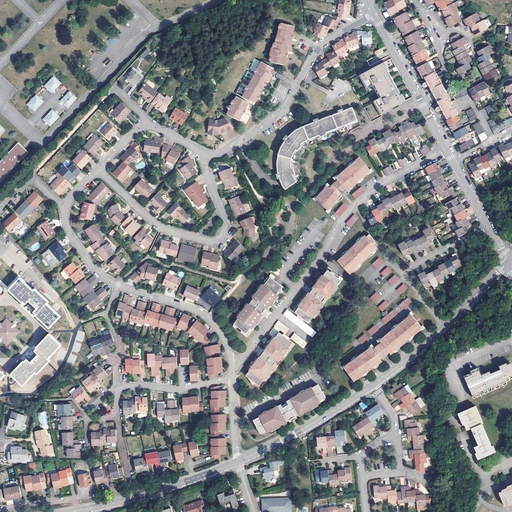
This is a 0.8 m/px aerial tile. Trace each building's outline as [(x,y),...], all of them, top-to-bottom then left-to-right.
[(191,0),(140,0),(156,15),(158,13),(155,11),(159,7),(161,10),(168,3),(165,1),(166,0),(177,0),(181,3),(182,2),(186,5),(191,0)] [(391,17),(399,13),(399,11),(393,0),(389,2),(384,5),(391,17)] [(407,7),(403,0),(392,0),(393,0),(399,11),(407,7)] [(440,10),(442,9),(452,4),(450,0),(438,0),(437,0),(439,4),(440,5),(438,6),(440,10)] [(452,4),(442,9),(444,13),(445,12),(446,13),(448,17),(457,12),(459,11),(454,3),(452,4)] [(342,18),(346,19),(346,15),(348,15),(349,5),(340,4),(338,17),(342,18)] [(118,27),(125,33),(140,18),(133,12),(118,27)] [(395,23),(397,22),(400,27),(400,26),(410,21),(406,12),(393,19),(395,23)] [(461,21),(457,12),(448,17),(446,18),(445,19),(446,22),(448,21),(449,23),(450,27),(461,21)] [(471,27),(481,21),(477,13),(465,19),(467,23),(467,24),(466,25),(468,28),(471,27)] [(328,28),(334,30),(336,25),(338,22),(339,23),(342,18),(338,17),(334,16),(332,19),(329,17),(325,26),(328,28)] [(402,32),(404,35),(416,29),(412,20),(410,21),(400,26),(403,31),(402,32)] [(484,20),(481,21),(471,27),(473,30),(474,29),(475,30),(477,34),(488,28),(484,20)] [(286,59),(287,53),(287,52),(289,46),(290,46),(291,40),(292,39),(293,33),(294,27),(281,24),(277,43),(275,43),(271,62),(284,65),(286,59)] [(325,26),(319,24),(314,35),(321,39),(322,35),(324,36),(328,28),(325,26)] [(350,36),(344,38),(347,46),(347,48),(357,44),(359,44),(358,39),(356,31),(352,33),(353,35),(350,36)] [(362,31),(356,31),(358,39),(362,39),(362,43),(372,43),(371,33),(362,33),(362,31)] [(422,40),(417,31),(405,38),(407,41),(408,41),(411,46),(421,40),(422,40)] [(347,46),(344,38),(340,41),(341,43),(339,44),(333,47),(335,52),(337,56),(345,51),(344,48),(347,46)] [(455,50),(464,45),(467,43),(464,38),(460,40),(454,43),(452,44),(455,50)] [(413,55),(425,49),(421,40),(411,46),(410,46),(412,51),(411,51),(413,55)] [(456,57),(467,51),(465,48),(464,45),(455,50),(453,51),(456,57)] [(477,52),(480,57),(488,53),(492,50),(489,45),(483,48),(477,52)] [(150,52),(147,49),(141,55),(145,58),(150,52)] [(429,58),(425,49),(413,55),(412,56),(414,60),(416,59),(418,64),(429,58)] [(456,57),(458,62),(469,56),(468,54),(467,51),(456,57)] [(329,67),(340,61),(337,56),(335,52),(330,55),(327,56),(328,58),(325,60),(329,67)] [(480,64),(488,60),(491,58),(488,53),(480,57),(477,58),(480,62),(480,64)] [(461,67),(469,63),(472,61),(470,57),(469,56),(458,62),(461,67)] [(322,64),(314,68),(319,77),(327,73),(325,69),(329,67),(325,60),(321,62),(322,64)] [(480,70),(491,65),(488,60),(480,64),(478,65),(480,69),(480,70)] [(258,69),(256,73),(255,74),(249,85),(249,86),(246,91),(243,97),(255,104),(267,81),(273,69),(262,62),(258,69)] [(420,73),(431,68),(428,62),(417,68),(420,73)] [(380,99),(373,102),(380,115),(391,109),(405,102),(402,95),(401,96),(386,70),(388,70),(384,63),(371,70),(360,76),(366,89),(373,86),(380,99)] [(456,69),(459,75),(471,68),(471,67),(469,63),(461,67),(456,69)] [(481,72),(483,75),(493,70),(491,65),(480,70),(481,72)] [(423,78),(424,78),(433,73),(431,68),(420,73),(423,78)] [(275,77),(279,72),(273,69),(267,81),(269,82),(272,76),(275,77)] [(493,70),(483,75),(484,76),(486,80),(498,74),(495,69),(493,70)] [(142,78),(133,70),(129,75),(130,76),(126,80),(130,83),(129,84),(133,88),(142,78)] [(456,115),(458,114),(448,95),(442,84),(448,81),(445,75),(439,78),(435,72),(433,73),(424,78),(426,82),(423,84),(423,85),(423,86),(423,87),(424,87),(425,87),(427,86),(428,86),(439,106),(436,108),(436,109),(436,110),(436,111),(437,111),(438,111),(441,109),(447,120),(456,115)] [(48,89),(49,90),(52,93),(61,84),(54,77),(45,86),(48,89)] [(330,86),(333,89),(340,82),(336,79),(330,86)] [(151,103),(158,93),(152,88),(154,86),(154,84),(150,81),(148,81),(139,93),(143,96),(142,97),(151,103)] [(479,84),(485,95),(486,97),(491,94),(489,89),(484,81),(480,84),(479,84)] [(474,87),(480,98),(485,95),(479,84),(478,85),(474,87)] [(469,92),(475,102),(481,99),(480,98),(474,87),(473,88),(468,90),(469,92)] [(68,108),(76,98),(70,92),(61,101),(68,108)] [(165,99),(159,94),(152,104),(161,111),(164,106),(166,108),(170,103),(165,99)] [(448,95),(458,114),(461,112),(455,100),(451,94),(448,95)] [(33,99),(31,101),(28,104),(34,111),(44,102),(37,95),(33,99)] [(239,121),(243,114),(245,110),(245,109),(248,103),(237,97),(227,114),(239,121)] [(121,103),(114,110),(115,112),(112,115),(121,123),(126,118),(125,117),(130,112),(121,103)] [(181,125),(187,115),(175,108),(169,118),(181,125)] [(308,140),(357,121),(352,108),(345,110),(343,111),(339,113),(320,120),(318,121),(314,122),(303,127),(297,130),(290,135),(289,137),(287,138),(285,141),(282,146),(279,152),(278,155),(277,163),(277,169),(278,173),(278,174),(280,178),(281,182),(283,186),(285,190),(297,182),(293,175),(295,174),(293,167),(292,168),(291,165),(292,159),(294,154),(296,150),(297,151),(302,146),(301,144),(303,142),(308,140)] [(50,126),(59,116),(53,110),(44,120),(50,126)] [(446,122),(449,125),(459,120),(456,115),(447,120),(446,120),(446,122)] [(208,134),(214,135),(214,133),(215,133),(217,134),(220,134),(233,129),(224,118),(218,121),(210,120),(208,134)] [(451,131),(462,125),(459,120),(449,125),(451,129),(451,131)] [(358,122),(357,121),(308,140),(303,142),(301,144),(302,146),(297,151),(296,150),(294,154),(292,159),(291,165),(292,168),(293,167),(295,174),(293,175),(297,182),(302,178),(299,173),(298,167),(298,160),(301,154),(305,149),(352,127),(351,125),(358,122)] [(118,131),(110,123),(101,132),(109,139),(113,135),(114,134),(115,135),(118,131)] [(417,136),(411,125),(411,123),(407,125),(409,129),(405,131),(408,138),(409,140),(417,136)] [(415,124),(411,125),(417,136),(420,134),(421,136),(425,134),(421,125),(417,127),(415,124)] [(456,139),(468,133),(465,126),(452,133),(456,139)] [(404,139),(408,138),(405,131),(403,127),(399,128),(401,132),(397,133),(401,141),(401,143),(405,141),(404,139)] [(392,134),(390,130),(387,132),(392,143),(395,141),(396,143),(401,141),(397,133),(396,132),(392,134)] [(392,143),(387,132),(383,134),(385,138),(381,139),(385,148),(389,147),(388,145),(392,143)] [(471,139),(468,133),(456,139),(457,142),(460,141),(461,144),(471,139)] [(97,147),(102,142),(95,135),(84,147),(93,155),(99,149),(98,149),(97,147)] [(155,138),(154,142),(154,143),(150,142),(151,141),(145,140),(143,149),(158,153),(159,147),(163,148),(163,146),(164,140),(155,138)] [(375,138),(371,139),(377,150),(380,149),(381,151),(385,148),(381,139),(376,142),(375,138)] [(377,150),(371,139),(368,141),(370,145),(365,147),(370,156),(374,154),(373,152),(377,150)] [(459,145),(462,151),(474,144),(471,139),(461,144),(459,145)] [(503,143),(509,155),(511,154),(511,145),(510,142),(508,143),(507,143),(506,141),(503,143)] [(124,162),(128,166),(133,159),(135,160),(140,153),(136,150),(138,149),(136,145),(132,142),(130,145),(131,146),(132,147),(127,153),(126,152),(121,159),(124,162)] [(500,150),(504,158),(509,155),(503,143),(498,146),(500,150)] [(0,181),(28,152),(18,144),(0,163),(0,181)] [(172,150),(173,149),(169,146),(163,146),(163,148),(161,159),(165,159),(174,165),(180,155),(176,152),(172,150)] [(490,152),(496,163),(501,160),(497,151),(495,147),(490,150),(490,152)] [(79,155),(73,161),(82,169),(88,162),(88,161),(92,158),(84,150),(79,155)] [(484,155),(490,166),(491,167),(497,164),(496,163),(490,152),(486,154),(484,155)] [(481,157),(479,158),(484,167),(485,169),(490,166),(484,155),(481,157)] [(191,167),(192,166),(194,164),(188,156),(181,162),(185,166),(179,170),(187,180),(197,173),(194,169),(193,170),(192,169),(191,167)] [(475,163),(479,170),(484,167),(479,158),(479,157),(477,157),(473,159),(475,163)] [(371,171),(358,158),(335,178),(337,180),(345,190),(347,192),(371,171)] [(127,175),(132,169),(128,166),(124,162),(119,167),(120,169),(118,170),(114,174),(122,181),(127,175)] [(61,175),(67,180),(73,175),(73,174),(75,175),(76,176),(81,171),(73,163),(68,169),(67,168),(61,175)] [(479,170),(475,163),(470,166),(476,178),(482,175),(479,170)] [(429,174),(440,169),(438,166),(437,166),(435,167),(433,164),(426,169),(429,175),(429,174)] [(233,176),(230,168),(219,173),(221,181),(223,180),(227,189),(237,185),(234,176),(233,176)] [(442,172),(440,169),(429,174),(433,181),(439,177),(441,177),(439,173),(440,173),(442,172)] [(64,189),(70,183),(69,182),(67,180),(61,175),(58,172),(56,175),(59,178),(50,187),(59,195),(64,189)] [(436,187),(444,183),(442,180),(441,180),(440,179),(439,177),(433,181),(432,181),(436,187)] [(141,192),(144,194),(148,198),(155,191),(148,184),(147,185),(141,180),(134,187),(140,192),(141,192)] [(345,190),(337,180),(329,188),(338,197),(342,193),(345,190)] [(191,200),(192,199),(198,208),(208,201),(202,192),(203,192),(197,182),(184,191),(191,200)] [(445,185),(444,183),(436,187),(435,188),(439,194),(440,193),(447,189),(445,185)] [(98,190),(97,189),(88,198),(97,204),(110,191),(103,185),(98,190)] [(329,188),(328,186),(315,199),(328,211),(340,199),(338,197),(329,188)] [(365,191),(361,187),(351,195),(355,199),(365,191)] [(450,192),(451,191),(453,190),(452,187),(449,188),(447,189),(440,193),(439,194),(436,195),(440,202),(443,199),(452,195),(451,193),(450,192)] [(409,205),(415,201),(409,190),(405,192),(406,194),(407,195),(406,196),(404,196),(408,202),(409,205)] [(35,191),(30,196),(31,196),(26,201),(34,209),(43,199),(35,191)] [(396,197),(401,206),(408,202),(404,196),(404,195),(403,193),(401,194),(396,197)] [(167,204),(156,194),(149,202),(156,208),(155,209),(158,212),(159,211),(160,212),(167,204)] [(238,196),(228,200),(231,207),(233,207),(236,215),(245,211),(244,211),(248,209),(246,203),(242,204),(242,203),(241,204),(238,196)] [(396,197),(390,200),(394,207),(395,209),(401,206),(396,197)] [(383,202),(388,211),(394,207),(390,200),(389,198),(383,202)] [(449,210),(452,209),(461,204),(459,201),(457,202),(456,203),(455,201),(454,200),(446,204),(449,210)] [(26,201),(22,206),(23,207),(17,212),(24,219),(34,209),(26,201)] [(389,213),(388,211),(383,202),(379,203),(380,205),(379,206),(377,207),(378,209),(382,217),(389,213)] [(85,206),(82,218),(84,218),(92,220),(95,206),(84,203),(83,206),(85,206)] [(175,215),(177,216),(183,222),(189,215),(175,203),(168,212),(173,217),(175,215)] [(339,217),(347,207),(344,204),(335,213),(339,217)] [(461,204),(452,209),(455,215),(462,211),(461,208),(462,207),(461,204)] [(110,218),(117,225),(125,217),(119,213),(118,213),(118,212),(119,212),(117,205),(112,206),(107,211),(110,218)] [(372,212),(377,221),(383,218),(382,217),(378,209),(377,209),(375,210),(372,212)] [(453,216),(457,223),(466,218),(469,216),(468,212),(466,213),(465,212),(464,211),(462,211),(455,215),(453,216)] [(378,223),(377,221),(372,212),(369,214),(370,216),(368,216),(366,217),(372,227),(378,223)] [(11,219),(10,218),(2,224),(9,233),(22,221),(16,214),(11,219)] [(359,218),(354,214),(346,223),(350,227),(359,218)] [(133,222),(134,221),(129,216),(122,223),(127,228),(125,229),(126,230),(126,231),(127,233),(129,233),(132,236),(141,227),(138,223),(137,224),(136,225),(133,222)] [(254,224),(250,216),(239,221),(242,226),(244,225),(245,228),(245,229),(244,229),(244,235),(254,236),(255,230),(254,230),(254,226),(253,224),(254,224)] [(466,218),(457,223),(456,223),(460,229),(467,225),(469,224),(466,219),(466,218)] [(38,228),(47,240),(55,234),(47,221),(38,228)] [(102,238),(94,225),(85,231),(90,238),(91,237),(95,243),(102,238)] [(465,230),(467,229),(469,228),(467,225),(460,229),(456,231),(459,237),(467,233),(466,231),(465,230)] [(146,232),(143,228),(134,237),(137,240),(135,242),(138,245),(141,243),(147,248),(151,244),(149,242),(152,239),(148,236),(146,237),(144,234),(146,232)] [(430,228),(423,232),(425,236),(429,242),(432,241),(431,240),(432,239),(434,238),(430,228)] [(369,234),(366,237),(375,246),(377,245),(373,237),(369,234)] [(365,235),(337,262),(350,275),(377,248),(375,246),(366,237),(365,235)] [(419,239),(424,249),(429,246),(430,245),(429,242),(425,236),(419,239)] [(106,260),(115,252),(110,247),(112,246),(109,242),(106,244),(102,238),(95,243),(93,244),(97,250),(96,250),(99,255),(100,254),(106,260)] [(419,239),(413,243),(418,252),(419,251),(424,249),(419,239)] [(177,257),(180,247),(171,245),(172,243),(163,240),(160,252),(177,257)] [(230,249),(229,248),(224,253),(233,261),(245,248),(236,240),(231,246),(232,247),(230,249)] [(418,252),(413,243),(412,241),(406,244),(411,253),(412,252),(413,252),(414,254),(418,252)] [(63,250),(62,249),(63,247),(59,242),(42,256),(53,269),(67,255),(63,250)] [(405,252),(406,254),(407,255),(411,253),(406,244),(405,242),(398,246),(402,253),(404,252),(405,252)] [(190,249),(190,246),(182,244),(178,258),(194,263),(194,260),(197,251),(190,249)] [(208,266),(217,268),(219,257),(211,256),(211,254),(204,252),(201,264),(208,265),(208,266)] [(455,268),(461,265),(464,264),(462,260),(459,261),(457,257),(455,254),(449,257),(451,260),(455,268)] [(126,266),(117,257),(108,265),(111,268),(112,267),(118,273),(126,266)] [(379,258),(372,264),(376,268),(383,262),(379,258)] [(444,264),(449,273),(456,270),(455,268),(451,260),(449,261),(444,264)] [(72,263),(63,270),(64,271),(61,273),(66,279),(69,277),(69,278),(70,277),(76,284),(85,277),(77,267),(76,267),(72,263)] [(131,277),(136,283),(141,278),(143,277),(146,278),(155,280),(159,269),(149,267),(149,266),(150,264),(146,263),(131,277)] [(437,265),(438,267),(443,277),(449,273),(444,264),(443,265),(441,265),(441,264),(437,265)] [(294,311),(301,316),(306,320),(310,323),(314,318),(320,310),(333,293),(337,288),(344,279),(341,277),(340,278),(339,278),(332,273),(332,272),(333,270),(328,266),(313,286),(308,282),(306,285),(304,289),(308,292),(294,311)] [(443,277),(438,267),(435,269),(436,271),(434,272),(433,272),(438,282),(444,278),(443,277)] [(392,272),(388,268),(381,274),(385,278),(392,272)] [(344,279),(347,274),(343,271),(339,275),(341,277),(344,279)] [(418,276),(423,284),(429,281),(426,274),(425,272),(418,276)] [(428,272),(426,274),(429,281),(431,285),(438,282),(433,272),(432,273),(429,274),(428,272)] [(170,286),(169,287),(177,290),(181,279),(167,273),(163,283),(170,286)] [(253,296),(248,303),(246,306),(242,311),(239,315),(233,322),(235,324),(238,326),(249,335),(265,315),(268,317),(270,315),(273,312),(269,309),(286,288),(274,279),(276,277),(272,273),(263,284),(259,289),(256,294),(253,296)] [(395,275),(388,281),(392,285),(398,279),(395,275)] [(85,279),(75,287),(80,292),(97,279),(94,276),(87,282),(85,279)] [(26,299),(29,301),(37,309),(40,312),(36,315),(35,316),(49,329),(61,317),(47,304),(48,302),(35,289),(34,291),(20,278),(8,290),(22,303),(23,302),(26,299)] [(97,279),(80,292),(85,298),(93,291),(94,290),(92,288),(93,287),(93,286),(99,281),(97,279)] [(190,297),(189,298),(196,301),(200,291),(187,285),(184,294),(190,297)] [(408,289),(404,285),(397,292),(401,295),(408,289)] [(202,297),(208,302),(214,308),(221,300),(209,289),(202,297)] [(95,294),(93,291),(85,298),(84,299),(88,304),(98,297),(95,294)] [(98,297),(88,304),(93,310),(102,302),(100,300),(101,299),(107,294),(105,291),(99,296),(98,297)] [(370,298),(373,302),(380,296),(376,292),(370,298)] [(409,299),(399,307),(402,310),(412,302),(409,299)] [(382,312),(389,306),(386,302),(379,308),(382,312)] [(31,311),(34,308),(28,303),(25,306),(31,311)] [(123,316),(126,306),(126,305),(123,304),(119,303),(116,314),(123,316)] [(151,312),(147,311),(147,313),(144,322),(151,324),(154,313),(155,312),(157,303),(154,303),(152,311),(151,310),(151,311),(151,312)] [(130,307),(126,306),(123,316),(123,318),(130,319),(133,309),(133,308),(130,307)] [(158,327),(166,329),(171,308),(167,306),(165,314),(165,315),(162,315),(158,327)] [(174,326),(176,319),(173,318),(173,316),(175,309),(171,308),(166,329),(173,331),(174,326)] [(133,309),(130,319),(129,321),(136,323),(140,311),(136,310),(133,309)] [(284,315),(294,323),(298,317),(288,310),(284,315)] [(143,312),(140,311),(136,323),(143,325),(144,322),(147,313),(143,312)] [(395,311),(383,320),(386,324),(398,314),(395,311)] [(159,314),(154,313),(151,324),(158,327),(162,315),(159,314)] [(185,330),(188,322),(191,317),(183,314),(181,318),(180,319),(176,318),(176,319),(174,326),(185,330)] [(422,329),(411,314),(379,341),(381,343),(389,353),(391,355),(422,329)] [(14,323),(12,324),(8,321),(10,319),(6,316),(3,319),(5,321),(1,324),(0,322),(0,342),(0,343),(2,341),(5,345),(4,346),(7,349),(10,346),(8,344),(11,341),(13,343),(17,339),(15,337),(18,334),(20,336),(24,332),(20,329),(19,331),(15,327),(17,326),(14,323)] [(303,321),(298,317),(294,323),(298,326),(303,321)] [(194,337),(203,326),(203,325),(197,320),(193,324),(192,325),(188,322),(185,330),(194,337)] [(289,329),(279,321),(275,326),(285,334),(289,329)] [(318,333),(303,321),(298,326),(313,338),(318,333)] [(209,330),(203,326),(194,337),(203,344),(210,340),(205,336),(206,334),(209,330)] [(275,326),(269,334),(273,337),(274,339),(279,333),(281,331),(275,326)] [(375,326),(368,332),(371,336),(378,330),(375,326)] [(258,360),(250,370),(245,376),(248,378),(257,385),(261,388),(295,345),(290,341),(283,336),(279,333),(274,339),(267,349),(265,351),(259,346),(257,349),(254,353),(260,357),(258,360)] [(41,353),(39,356),(31,364),(29,366),(24,362),(23,361),(10,375),(22,386),(35,373),(37,375),(50,361),(48,359),(61,346),(49,334),(36,348),(37,349),(41,353)] [(303,348),(307,344),(295,334),(291,338),(303,348)] [(365,334),(358,340),(361,344),(368,338),(365,334)] [(112,335),(100,340),(103,346),(107,345),(114,342),(112,335)] [(273,337),(265,347),(267,349),(274,339),(273,337)] [(207,355),(215,353),(221,352),(219,344),(214,345),(212,345),(211,339),(210,340),(203,344),(207,355)] [(89,344),(94,356),(99,353),(97,348),(99,348),(103,346),(100,340),(89,344)] [(381,343),(373,349),(381,360),(389,353),(381,343)] [(382,362),(381,360),(373,349),(372,347),(343,367),(354,382),(382,362)] [(182,365),(190,365),(189,353),(189,350),(176,351),(176,358),(176,359),(182,359),(182,360),(182,365)] [(209,366),(223,364),(222,357),(217,357),(216,358),(215,353),(207,355),(209,366)] [(155,356),(155,354),(147,354),(147,367),(151,366),(151,368),(152,376),(155,376),(155,368),(155,366),(155,356)] [(133,357),(133,359),(133,371),(133,373),(136,373),(144,372),(144,362),(140,362),(140,356),(133,357)] [(250,370),(258,360),(256,358),(248,368),(250,370)] [(122,366),(122,373),(126,373),(126,372),(129,372),(133,371),(133,359),(125,360),(126,366),(122,366)] [(473,396),(506,382),(505,380),(509,378),(508,377),(511,375),(511,365),(511,363),(507,365),(506,363),(499,366),(500,369),(491,373),(490,372),(483,374),(481,375),(479,370),(471,373),(472,375),(465,377),(473,396)] [(224,373),(223,364),(209,366),(210,379),(218,377),(217,374),(219,373),(224,373)] [(100,366),(90,374),(92,375),(99,384),(102,382),(101,380),(102,379),(103,378),(104,378),(107,375),(104,372),(100,366)] [(200,374),(203,373),(203,366),(190,367),(191,381),(200,380),(200,375),(200,374)] [(111,367),(104,372),(107,375),(113,371),(113,368),(113,367),(112,367),(111,367)] [(99,384),(92,375),(82,383),(90,393),(94,390),(93,389),(94,388),(96,387),(97,388),(100,386),(99,384)] [(328,380),(320,384),(323,389),(331,385),(328,380)] [(506,382),(473,396),(474,398),(507,384),(506,382)] [(401,399),(408,394),(404,388),(403,389),(399,384),(391,390),(393,395),(395,394),(395,395),(397,397),(399,400),(401,399)] [(254,420),(260,434),(262,433),(267,430),(267,432),(271,430),(280,425),(283,424),(286,422),(289,420),(296,416),(296,417),(299,415),(302,413),(305,411),(316,405),(320,403),(319,401),(324,399),(326,398),(318,385),(313,388),(312,387),(288,401),(288,402),(282,406),(281,404),(260,416),(260,417),(254,420)] [(212,400),(224,399),(226,399),(225,391),(220,391),(219,391),(218,386),(211,388),(212,400)] [(72,395),(78,403),(84,398),(87,402),(91,399),(82,387),(79,389),(78,387),(75,390),(74,388),(69,392),(72,395)] [(408,394),(401,399),(403,402),(404,403),(400,405),(403,409),(415,401),(409,393),(408,394)] [(191,411),(203,411),(203,403),(199,403),(199,402),(199,396),(190,397),(190,398),(191,411)] [(135,400),(136,411),(148,410),(147,398),(143,398),(143,399),(141,399),(139,399),(139,397),(135,397),(135,400)] [(179,412),(191,412),(191,411),(190,398),(182,398),(183,404),(183,405),(179,406),(179,410),(179,412)] [(225,407),(224,399),(212,400),(211,400),(211,412),(218,411),(218,408),(219,407),(225,407)] [(136,411),(135,400),(131,400),(131,402),(129,402),(128,402),(123,402),(123,414),(136,414),(136,411)] [(420,408),(415,401),(403,409),(405,412),(409,410),(411,414),(420,408)] [(165,410),(164,405),(157,405),(157,403),(153,403),(153,410),(157,410),(157,417),(165,417),(165,410)] [(62,417),(73,416),(72,412),(70,413),(70,410),(70,409),(70,404),(58,405),(55,405),(55,409),(58,410),(58,417),(62,417)] [(368,417),(374,426),(377,423),(375,419),(384,413),(378,404),(366,413),(368,417)] [(483,423),(476,406),(458,414),(464,426),(465,426),(467,430),(471,428),(477,443),(479,445),(474,447),(477,453),(476,454),(478,459),(496,452),(493,446),(492,447),(482,424),(483,423)] [(172,410),(172,422),(180,422),(179,412),(179,410),(175,410),(172,410)] [(212,424),(224,423),(225,423),(225,415),(220,415),(218,415),(218,411),(211,412),(212,424)] [(10,421),(9,421),(7,427),(13,428),(14,427),(20,429),(25,416),(12,412),(10,418),(11,418),(10,421)] [(63,430),(72,429),(72,423),(72,421),(77,421),(77,416),(73,416),(62,417),(63,430)] [(368,417),(361,422),(369,435),(372,432),(370,429),(374,426),(368,417)] [(405,423),(406,429),(407,429),(408,430),(408,433),(408,437),(419,435),(418,427),(417,427),(416,422),(413,423),(413,419),(405,420),(405,423)] [(365,437),(369,435),(361,422),(353,428),(358,436),(362,433),(365,437)] [(224,431),(224,423),(212,424),(211,424),(211,435),(218,435),(218,431),(219,431),(224,431)] [(116,443),(116,430),(110,431),(107,431),(107,429),(103,429),(103,431),(104,443),(116,443)] [(335,431),(335,436),(336,446),(341,446),(340,441),(345,440),(344,430),(335,431)] [(39,449),(39,457),(52,455),(51,447),(49,447),(48,439),(47,438),(46,438),(45,432),(43,431),(36,431),(35,433),(36,448),(39,449)] [(104,443),(103,431),(99,431),(100,433),(96,433),(91,433),(92,445),(104,445),(104,443)] [(67,445),(78,445),(77,440),(73,440),(73,439),(73,432),(63,433),(64,445),(67,445)] [(211,435),(212,447),(224,446),(225,446),(225,438),(220,438),(218,438),(218,435),(211,435)] [(423,435),(419,435),(408,437),(409,441),(413,440),(413,441),(414,445),(424,444),(423,435)] [(335,436),(326,437),(328,452),(332,451),(331,447),(336,446),(335,436)] [(323,452),(328,452),(326,437),(317,438),(318,448),(323,448),(323,452)] [(199,456),(196,441),(185,444),(186,451),(190,451),(190,452),(191,457),(199,456)] [(173,446),(176,461),(184,459),(183,453),(183,452),(186,451),(185,444),(173,446)] [(424,444),(414,445),(414,449),(414,450),(410,451),(410,455),(425,454),(424,444)] [(68,457),(80,457),(80,452),(79,449),(81,449),(81,445),(78,445),(67,445),(68,457)] [(224,446),(212,447),(211,447),(211,459),(218,458),(218,455),(219,455),(224,454),(224,446)] [(8,451),(8,461),(21,461),(21,460),(21,458),(27,459),(27,450),(22,450),(22,448),(19,448),(18,448),(18,447),(11,447),(11,452),(8,451)] [(160,467),(160,468),(165,467),(165,462),(167,462),(172,461),(170,451),(158,453),(160,467)] [(146,458),(147,466),(152,465),(155,465),(156,468),(160,467),(158,453),(157,452),(145,455),(146,458)] [(426,463),(425,454),(410,455),(411,459),(415,459),(416,464),(424,463),(426,463)] [(133,460),(136,472),(142,471),(144,471),(144,472),(148,471),(147,466),(146,458),(133,460)] [(282,465),(281,461),(269,464),(270,470),(268,470),(266,469),(260,470),(261,476),(263,475),(264,480),(265,480),(267,483),(272,479),(272,478),(277,477),(278,471),(277,466),(282,465)] [(424,463),(416,464),(416,470),(425,473),(424,463)] [(105,469),(108,481),(111,480),(111,479),(113,478),(114,478),(119,477),(117,465),(105,467),(105,469)] [(59,473),(61,486),(70,484),(68,478),(68,477),(72,476),(70,468),(66,469),(66,470),(58,472),(59,473)] [(350,468),(345,468),(345,470),(343,470),(341,470),(338,471),(338,474),(339,482),(346,481),(346,480),(351,479),(350,468)] [(93,472),(96,484),(101,483),(101,482),(102,482),(104,482),(104,484),(108,483),(108,481),(105,469),(93,472)] [(328,471),(324,471),(322,471),(320,472),(320,470),(315,470),(316,482),(321,481),(321,483),(329,482),(328,471)] [(339,482),(338,474),(334,475),(333,475),(333,470),(328,471),(329,482),(330,486),(339,485),(339,484),(339,482)] [(54,489),(62,487),(61,486),(59,473),(51,475),(51,474),(47,475),(48,482),(52,481),(53,483),(54,489)] [(89,473),(80,475),(82,486),(82,487),(86,486),(92,485),(89,473)] [(34,490),(34,491),(42,489),(41,483),(41,481),(44,481),(43,474),(39,475),(39,476),(32,477),(34,490)] [(32,477),(31,476),(24,477),(24,476),(19,477),(20,484),(25,483),(26,485),(27,491),(34,490),(32,477)] [(511,484),(507,487),(507,488),(501,490),(502,491),(499,493),(504,506),(508,504),(509,505),(511,503),(511,484)] [(11,488),(14,499),(16,499),(21,498),(19,486),(11,488)] [(386,487),(383,487),(380,488),(379,488),(379,486),(373,487),(374,498),(380,497),(380,499),(388,498),(386,487)] [(397,493),(396,490),(393,491),(391,491),(391,486),(386,487),(388,498),(388,501),(397,501),(397,493)] [(398,503),(407,502),(405,487),(401,488),(401,493),(397,493),(397,501),(398,503)] [(416,501),(415,491),(412,491),(410,491),(410,487),(405,487),(407,502),(416,501)] [(11,488),(3,489),(6,500),(11,499),(14,499),(11,488)] [(420,490),(415,491),(416,501),(417,510),(429,509),(432,496),(425,496),(425,495),(421,495),(420,495),(420,490)] [(223,493),(217,495),(220,504),(230,501),(233,511),(238,511),(240,511),(235,496),(235,494),(225,497),(223,493)] [(291,511),(292,497),(284,500),(279,500),(278,501),(277,501),(277,500),(270,499),(270,500),(261,501),(262,505),(263,505),(262,509),(262,511),(272,511),(277,511),(276,511),(285,511),(288,511),(287,511),(291,511)] [(206,511),(202,500),(183,506),(185,511),(206,511)]
